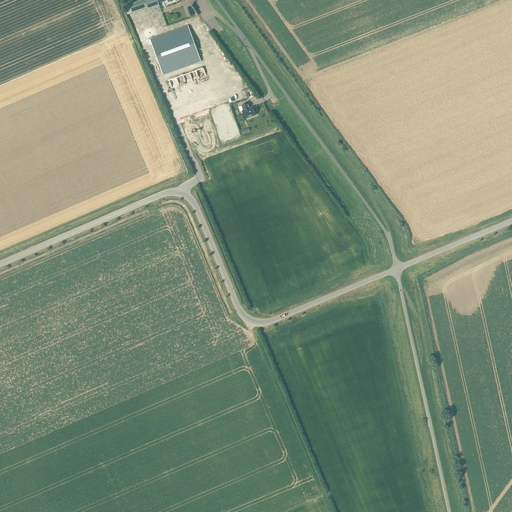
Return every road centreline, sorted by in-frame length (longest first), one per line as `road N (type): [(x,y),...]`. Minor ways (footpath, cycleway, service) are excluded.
road 1 (unclassified): [(396,268),(265,324),(249,321),(181,191),(0,264)]
road 2 (unclassified): [(396,268),(374,215),(216,0)]
road 3 (unclassified): [(448,511),(396,268)]
road 4 (unclassified): [(511,220),(396,268)]
